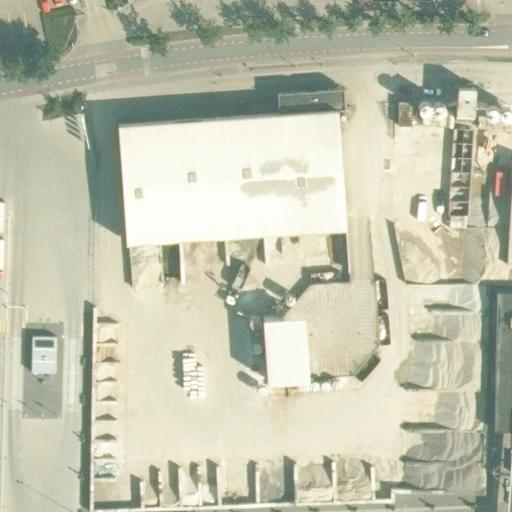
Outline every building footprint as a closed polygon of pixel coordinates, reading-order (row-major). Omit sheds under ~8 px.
[(460,77),(460,121),(483,121),(483,130),(510,130),(510,113),(511,113),(511,97),(481,98),(481,77),(460,77)] [(278,111),(117,122),(125,242),(345,226),(337,107),(344,106),(341,102),(338,97),(335,93),(330,90),(326,87),(293,90),(289,93),(285,97),(282,101),(279,106),(278,111)] [(445,87),(421,93),(426,112),(450,106),(445,87)] [(397,125),(411,125),(411,101),(397,101),(397,125)] [(501,154),(500,134),(478,135),(480,155),(501,154)] [(473,226),(473,213),(457,213),(458,227),(473,226)] [(511,289),(494,289),(491,429),(511,429),(511,289)] [(283,315),(261,316),(266,380),(288,379),(283,315)] [(80,318),(0,321),(0,474),(86,471),(80,318)]
